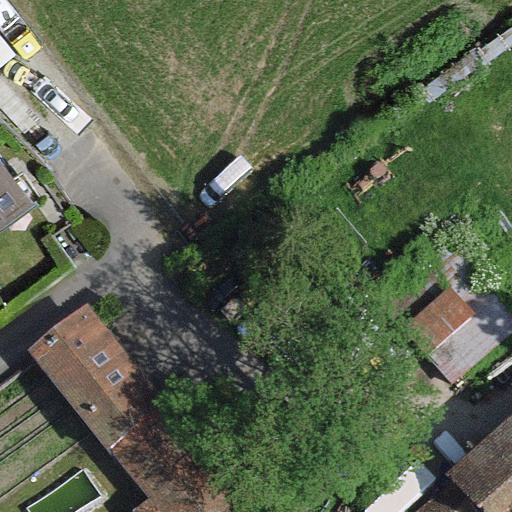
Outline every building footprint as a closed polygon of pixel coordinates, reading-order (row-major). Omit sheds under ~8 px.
[(0,226),(36,199),(0,150),(0,226)] [(511,319),(451,250),(385,309),(453,386),(511,333),(511,319)] [(242,511),(87,321),(36,362),(156,509),(152,511),(242,511)] [(511,511),(511,441),(455,491),(473,511),(511,511)] [(473,511),(455,491),(431,511),(473,511)]
